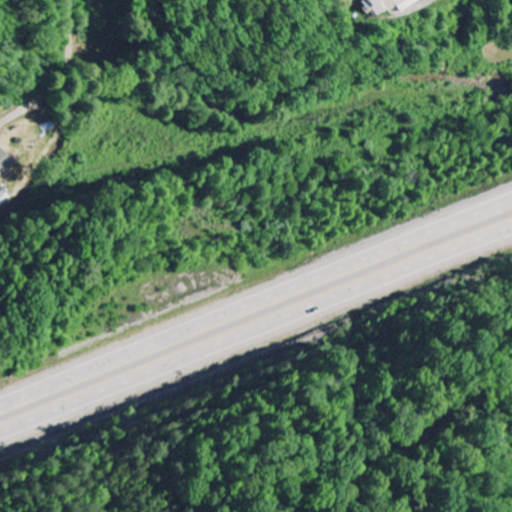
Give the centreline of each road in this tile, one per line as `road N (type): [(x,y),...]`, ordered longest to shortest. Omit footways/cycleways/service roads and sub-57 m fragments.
road 1 (trunk): [(511,198),(0,405)]
road 2 (trunk): [(0,446),(511,239)]
